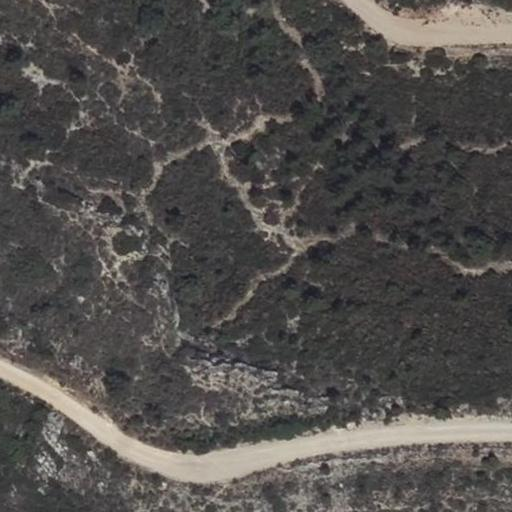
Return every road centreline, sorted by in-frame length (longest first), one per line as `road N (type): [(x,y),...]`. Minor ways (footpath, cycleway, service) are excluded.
road 1 (track): [(511,455),(198,499),(0,396)]
road 2 (track): [(361,0),(411,35),(511,33)]
